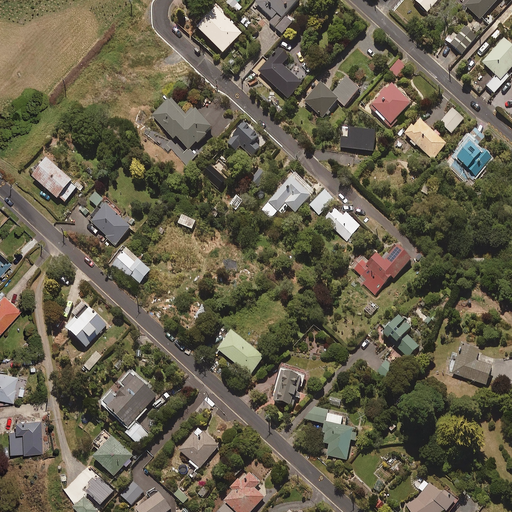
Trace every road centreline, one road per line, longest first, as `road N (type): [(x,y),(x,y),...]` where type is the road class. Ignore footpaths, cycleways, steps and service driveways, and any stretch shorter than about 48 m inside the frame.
road 1 (residential): [(0,185),(353,511)]
road 2 (residential): [(408,248),(164,28),(164,0)]
road 3 (residential): [(360,0),(511,136)]
